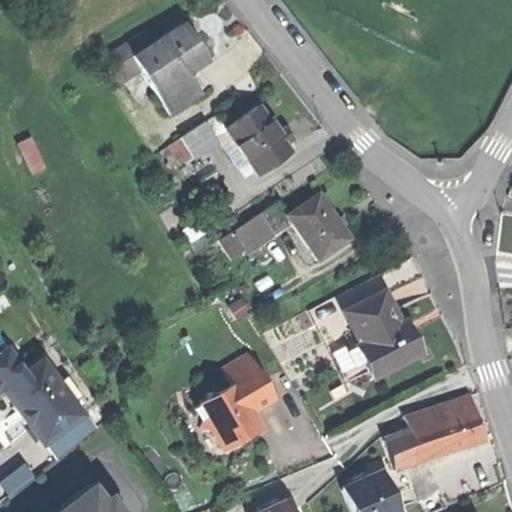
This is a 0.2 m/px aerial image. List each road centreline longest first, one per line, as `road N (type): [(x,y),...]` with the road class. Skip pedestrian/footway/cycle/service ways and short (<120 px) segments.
road 1 (residential): [(250,0),(362,144),(446,222)]
road 2 (residential): [(446,222),(511,434)]
